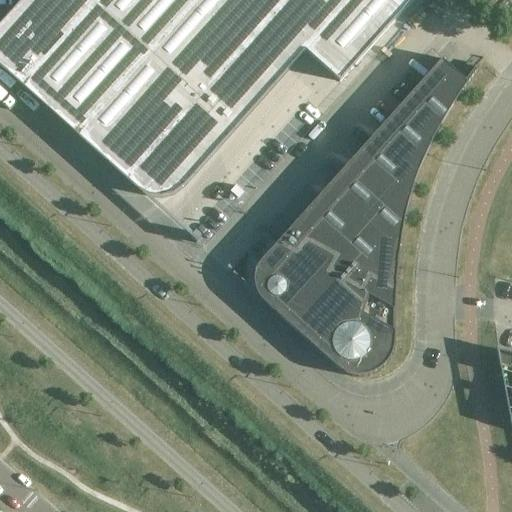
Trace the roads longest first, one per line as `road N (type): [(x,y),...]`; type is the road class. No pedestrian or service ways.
road 1 (unclassified): [(0,103),(340,411),(380,421),(424,392),(438,359),(441,270),(456,207),(511,104)]
road 2 (tertiary): [(403,511),(0,145)]
road 3 (tertiary): [(0,303),(233,511)]
